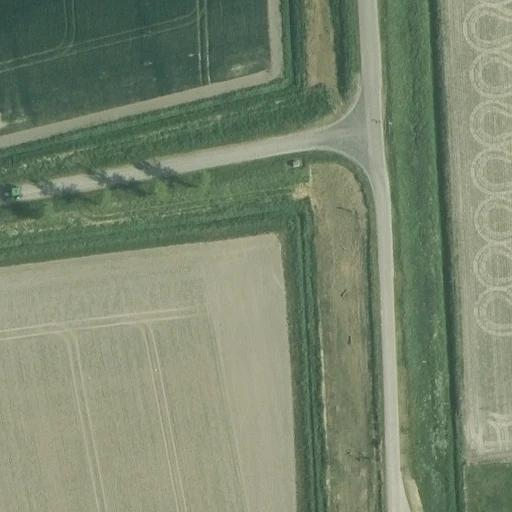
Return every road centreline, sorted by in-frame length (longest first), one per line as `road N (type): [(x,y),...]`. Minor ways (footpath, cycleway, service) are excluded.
road 1 (unclassified): [(0,201),(374,135)]
road 2 (unclassified): [(374,135),(393,511)]
road 3 (unclassified): [(366,0),(374,135)]
